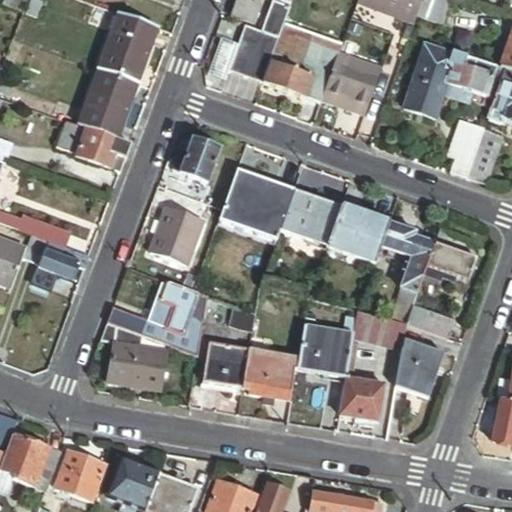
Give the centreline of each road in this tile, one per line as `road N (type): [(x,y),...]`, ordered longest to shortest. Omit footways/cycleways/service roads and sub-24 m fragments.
road 1 (residential): [(438,478),(60,409)]
road 2 (residential): [(172,101),(511,219)]
road 3 (residential): [(60,409),(172,101)]
road 4 (residential): [(511,266),(438,478)]
